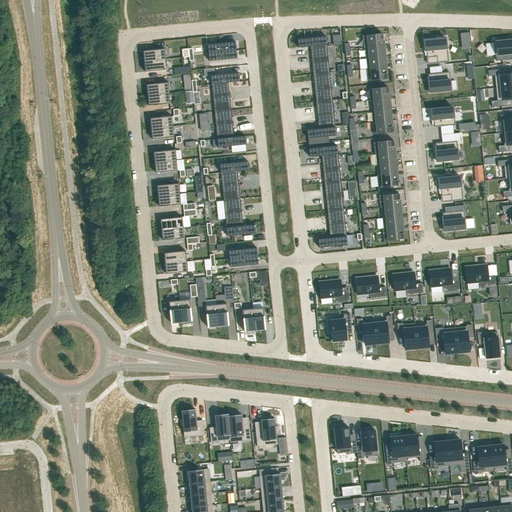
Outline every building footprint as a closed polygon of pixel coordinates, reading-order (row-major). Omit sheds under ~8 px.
[(382,34),(362,36),(364,49),(365,49),(365,48),(384,46),(382,34)] [(326,37),(297,39),(298,48),(310,47),(326,45),(326,37)] [(434,39),(424,40),(425,51),(426,51),(427,58),(436,57),(437,63),(448,62),(447,48),(446,48),(445,38),(437,39),(437,38),(434,38),(434,39)] [(493,43),(485,44),(486,56),(495,55),(505,54),(511,53),(511,40),(511,41),(511,38),(502,39),(503,41),(493,42),(493,43)] [(236,42),(207,45),(208,53),(236,50),(236,42)] [(326,45),(310,47),(313,74),(329,72),(326,45)] [(384,46),(365,48),(365,49),(366,59),(385,57),(384,46)] [(165,49),(143,51),(144,62),(166,60),(165,49)] [(236,50),(208,53),(209,62),(237,59),(236,50)] [(385,57),(366,59),(367,69),(386,68),(385,57)] [(166,60),(144,62),(145,72),(167,70),(166,60)] [(189,66),(173,68),(174,74),(189,73),(189,66)] [(367,69),(366,69),(367,82),(387,80),(386,68),(367,69)] [(329,72),(313,74),(316,102),(332,100),(329,72)] [(239,73),(211,76),(211,85),(228,83),(240,82),(239,73)] [(429,82),(428,82),(429,93),(451,91),(450,81),(449,73),(428,75),(429,82)] [(511,74),(494,76),(496,88),(511,86),(511,74)] [(168,83),(146,85),(147,95),(169,93),(168,83)] [(228,83),(211,85),(214,112),(231,110),(228,83)] [(511,86),(496,88),(497,101),(511,99),(511,86)] [(388,87),(369,89),(370,102),(371,102),(371,101),(389,99),(388,87)] [(169,93),(147,95),(148,106),(170,104),(169,93)] [(389,99),(371,101),(371,102),(372,112),(390,110),(389,99)] [(332,100),(316,102),(318,129),(335,128),(332,100)] [(452,107),(431,109),(432,120),(433,120),(434,127),(455,125),(454,117),(453,117),(452,107)] [(231,110),(214,112),(217,139),(234,138),(231,110)] [(390,110),(372,112),(374,122),(374,123),(391,121),(390,110)] [(172,116),(150,119),(151,129),(173,127),(172,116)] [(511,119),(510,120),(501,121),(503,133),(511,132),(511,119)] [(374,122),(372,122),(374,135),(393,133),(391,121),(374,123),(374,122)] [(173,127),(151,129),(152,140),(174,137),(173,127)] [(318,129),(307,130),(308,139),(316,138),(333,136),(336,136),(335,128),(318,129)] [(511,132),(503,133),(504,146),(511,144),(511,132)] [(234,138),(217,139),(218,148),(246,145),(245,136),(234,138)] [(393,141),(373,143),(374,155),(376,155),(395,153),(393,141)] [(436,151),(437,162),(458,160),(457,150),(456,142),(454,142),(436,144),(436,151)] [(317,148),(309,149),(310,157),(321,156),(338,154),(337,146),(317,148)] [(175,150),(153,152),(154,163),(176,161),(175,150)] [(395,153),(376,155),(377,165),(396,163),(395,153)] [(338,154),(321,156),(324,183),(341,182),(338,154)] [(511,159),(497,161),(498,167),(504,167),(504,166),(511,165),(511,159)] [(176,161),(154,163),(155,173),(177,171),(176,161)] [(248,162),(220,164),(221,173),(237,171),(249,170),(248,162)] [(396,163),(377,165),(378,176),(397,174),(396,163)] [(237,171),(221,173),(223,200),(240,199),(237,171)] [(378,176),(377,176),(378,188),(398,186),(397,174),(378,176)] [(459,176),(438,178),(439,189),(440,189),(441,196),(450,195),(451,201),(462,200),(461,186),(460,186),(459,176)] [(341,182),(324,183),(327,211),(344,209),(341,182)] [(179,184),(157,186),(158,196),(180,194),(179,184)] [(180,194),(158,196),(159,207),(181,205),(180,194)] [(399,194),(379,196),(380,208),(381,208),(400,206),(399,194)] [(240,199),(223,200),(226,228),(243,226),(240,199)] [(400,206),(381,208),(382,219),(401,217),(400,206)] [(344,209),(327,211),(330,238),(330,239),(346,237),(344,209)] [(444,221),(443,221),(444,231),(465,229),(464,220),(464,211),(456,212),(443,213),(444,221)] [(182,217),(160,220),(161,230),(183,228),(182,217)] [(401,217),(382,219),(383,229),(402,227),(401,217)] [(243,226),(226,228),(227,236),(255,233),(254,225),(243,226)] [(383,229),(382,229),(383,241),(404,239),(402,227),(383,229)] [(183,228),(161,230),(162,241),(184,238),(183,228)] [(330,238),(318,239),(319,248),(347,245),(352,245),(351,236),(346,237),(330,239),(330,238)] [(257,248),(228,251),(229,259),(258,256),(257,248)] [(186,251),(164,253),(165,264),(187,262),(186,251)] [(258,256),(229,259),(230,267),(259,264),(258,256)] [(187,262),(165,264),(166,274),(188,272),(187,262)] [(487,265),(465,267),(467,283),(478,282),(479,289),(488,288),(496,287),(495,276),(488,277),(487,265)] [(450,269),(429,271),(430,287),(431,294),(443,292),(459,291),(458,280),(451,280),(450,269)] [(414,273),(393,275),(394,291),(406,290),(406,296),(423,294),(422,283),(415,284),(414,273)] [(377,276),(356,279),(358,295),(369,293),(370,300),(386,298),(385,287),(378,288),(377,276)] [(340,280),(319,282),(320,298),(332,297),(333,304),(349,302),(348,291),(341,292),(340,280)] [(232,286),(223,287),(224,295),(225,304),(226,304),(233,303),(232,286)] [(497,295),(496,287),(488,288),(489,295),(497,295)] [(204,288),(196,289),(197,297),(205,296),(204,288)] [(190,300),(179,301),(181,323),(192,321),(191,314),(190,300)] [(179,301),(169,302),(170,317),(171,324),(181,323),(179,301)] [(225,304),(216,305),(218,327),(229,326),(228,318),(226,304),(225,304)] [(216,305),(205,306),(207,321),(208,328),(218,327),(216,305)] [(263,308),(253,309),(255,331),(265,330),(265,323),(263,308)] [(253,309),(242,310),(244,325),(244,332),(255,331),(253,309)] [(330,322),(328,322),(329,328),(331,328),(332,341),(346,340),(345,327),(351,326),(350,314),(343,314),(343,317),(330,319),(330,322)] [(386,320),(374,321),(376,344),(388,342),(387,329),(393,328),(391,316),(385,316),(386,320)] [(362,319),(356,319),(357,332),(363,331),(365,345),(376,344),(374,321),(363,322),(362,319)] [(415,323),(414,323),(417,348),(429,347),(427,333),(433,333),(432,320),(426,321),(426,325),(415,326),(415,323)] [(402,323),(396,324),(398,336),(404,336),(405,349),(417,348),(414,323),(403,325),(402,323)] [(466,327),(454,328),(457,353),(469,352),(467,338),(473,337),(472,325),(466,325),(466,327)] [(443,328),(435,329),(436,341),(444,340),(445,354),(457,353),(454,328),(443,329),(443,328)] [(484,332),(477,333),(478,345),(484,345),(485,359),(500,357),(498,346),(500,346),(500,340),(498,340),(497,332),(484,334),(484,332)] [(182,419),(180,419),(180,426),(183,426),(184,437),(204,435),(203,420),(196,421),(195,409),(181,411),(182,419)] [(229,416),(228,416),(231,440),(230,440),(230,442),(251,440),(249,426),(243,426),(242,415),(239,415),(239,413),(232,413),(233,416),(229,416)] [(215,427),(209,428),(211,442),(230,440),(231,440),(228,416),(229,416),(228,414),(214,415),(215,427)] [(262,432),(255,432),(257,447),(277,445),(276,434),(279,433),(278,426),(275,427),(275,418),(263,420),(260,420),(262,432)] [(335,429),(334,429),(337,454),(350,452),(351,454),(357,453),(356,446),(356,440),(349,441),(348,427),(342,428),(342,426),(335,427),(335,429)] [(356,446),(357,453),(357,459),(363,458),(363,457),(377,455),(375,430),(374,430),(374,429),(366,429),(367,431),(361,432),(362,446),(356,446)] [(391,451),(386,452),(387,465),(394,464),(393,462),(406,461),(406,459),(403,434),(397,435),(397,437),(390,438),(391,451)] [(409,434),(403,434),(406,459),(419,457),(419,461),(425,461),(424,448),(418,449),(417,435),(409,436),(409,434)] [(286,438),(278,438),(280,456),(288,455),(286,438)] [(435,456),(429,457),(430,469),(436,469),(436,467),(449,466),(447,439),(441,440),(441,442),(433,443),(435,456)] [(453,439),(447,439),(449,466),(459,465),(460,472),(469,471),(467,453),(462,454),(460,440),(453,440),(453,439)] [(478,461),(473,462),(474,474),(480,474),(480,472),(493,471),(493,468),(490,444),(484,445),(484,447),(477,447),(478,461)] [(496,444),(490,444),(493,468),(505,467),(506,471),(511,470),(511,467),(511,458),(505,458),(504,445),(496,445),(496,444)] [(208,469),(187,471),(189,484),(210,482),(208,469)] [(272,469),(259,470),(259,476),(261,488),(282,486),(280,474),(272,475),(272,469)] [(210,482),(189,484),(190,496),(211,494),(210,482)] [(282,486),(261,488),(262,500),(283,498),(282,486)] [(211,494),(190,496),(191,508),(212,505),(211,494)] [(283,498),(262,500),(262,511),(265,511),(284,510),(283,498)] [(352,499),(344,500),(345,510),(353,509),(353,505),(352,499)] [(511,511),(511,502),(500,504),(500,505),(501,505),(501,511),(511,511)]
